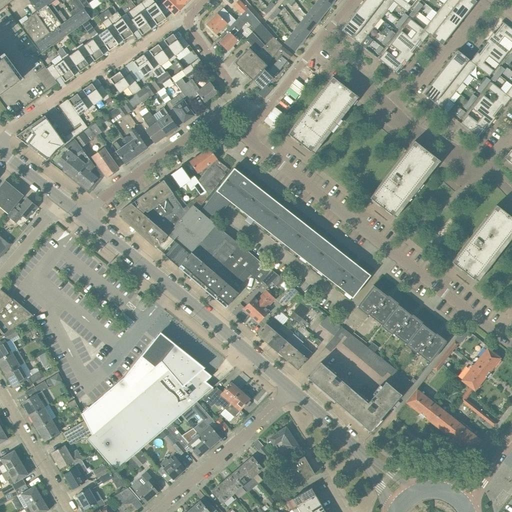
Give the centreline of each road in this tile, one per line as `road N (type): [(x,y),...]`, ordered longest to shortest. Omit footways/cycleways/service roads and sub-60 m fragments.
road 1 (residential): [(511,344),(244,136)]
road 2 (unclassified): [(291,387),(82,216)]
road 3 (residential): [(0,141),(102,66),(189,20)]
road 4 (residential): [(484,172),(414,130),(323,38)]
road 5 (residential): [(155,511),(291,387)]
road 6 (residential): [(82,216),(219,119)]
road 7 (unclassified): [(407,496),(291,387)]
road 8 (residential): [(70,511),(0,390)]
road 9 (residential): [(263,116),(189,20)]
